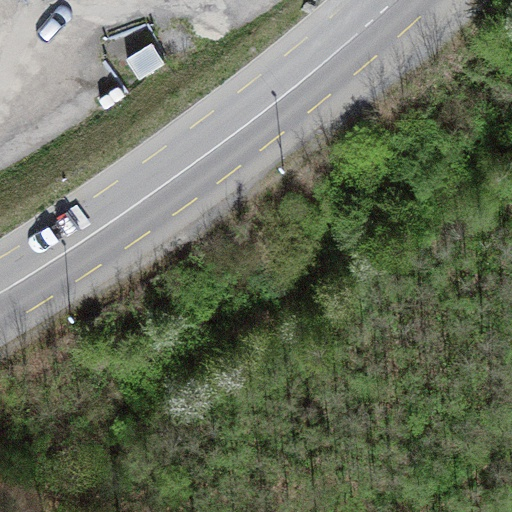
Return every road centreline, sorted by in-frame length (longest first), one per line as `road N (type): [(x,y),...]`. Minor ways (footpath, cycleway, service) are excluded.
road 1 (trunk): [(0,171),(511,400)]
road 2 (trunk): [(511,329),(0,115)]
road 3 (secondary): [(0,292),(233,133),(394,0)]
